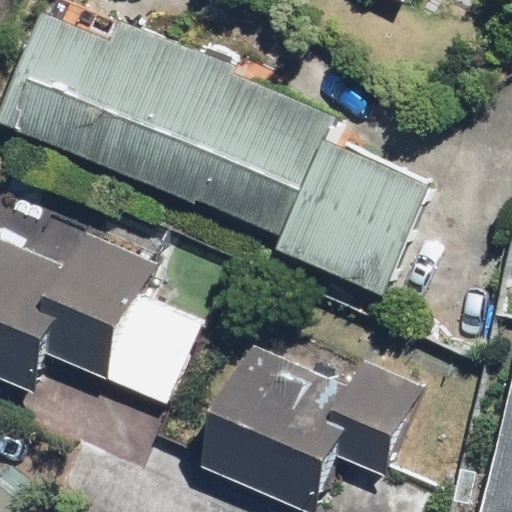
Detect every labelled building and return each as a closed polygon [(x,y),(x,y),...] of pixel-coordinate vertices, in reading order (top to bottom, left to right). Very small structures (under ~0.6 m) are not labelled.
[(65,2),(14,118),(406,289),(453,183),(339,133),(347,113),(245,68),(249,59),(139,10),(130,31),(65,2)] [(84,255),(0,221),(0,370),(54,393),(79,334),(128,354),(168,259),(94,229),(84,255)] [(361,385),(265,343),(215,459),(337,511),(365,446),(401,462),(434,387),(371,361),(361,385)] [(511,511),(511,433),(494,511),(511,511)] [(55,511),(0,470),(0,511),(55,511)]
